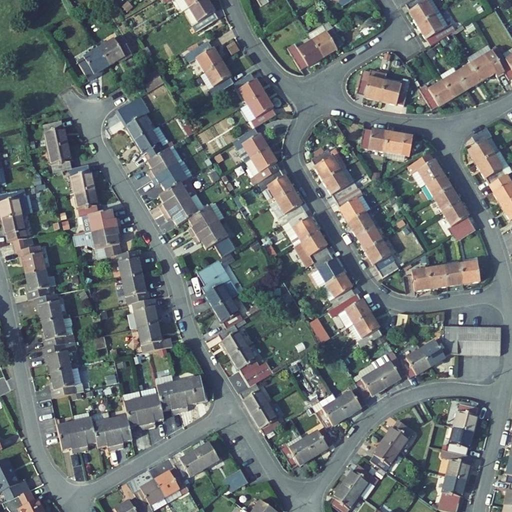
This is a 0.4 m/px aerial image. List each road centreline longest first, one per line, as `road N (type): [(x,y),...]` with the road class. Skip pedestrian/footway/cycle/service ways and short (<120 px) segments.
road 1 (residential): [(314,97),(294,161),(368,285),(414,306),(507,293)]
road 2 (residential): [(82,118),(168,261),(190,333),(234,409)]
road 3 (residential): [(303,510),(364,423),(389,404),(447,388),(506,397)]
road 4 (residential): [(0,279),(36,445),(69,504)]
road 5 (residential): [(69,504),(234,409)]
road 6 (residential): [(507,293),(491,232),(443,125)]
road 7 (residential): [(385,0),(395,18),(391,35),(314,97)]
road 8 (residential): [(314,97),(372,118),(443,125)]
road 9 (residential): [(231,0),(266,65),(314,97)]
road 10 (residential): [(234,409),(303,510)]
